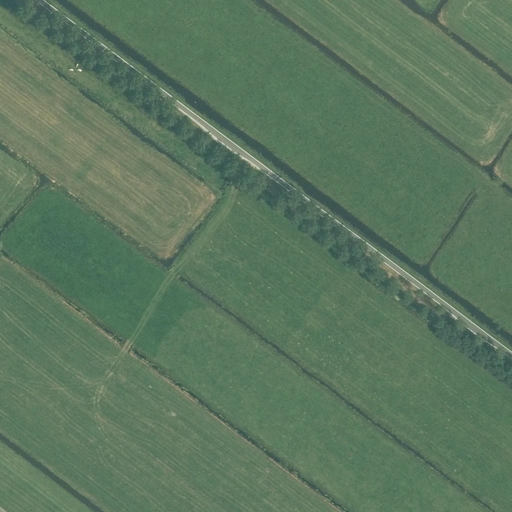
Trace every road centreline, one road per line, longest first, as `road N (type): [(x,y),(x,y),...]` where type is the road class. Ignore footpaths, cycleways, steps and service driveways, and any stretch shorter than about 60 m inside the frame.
road 1 (unclassified): [(511,351),(45,0)]
road 2 (track): [(114,363),(238,200),(234,185),(256,157)]
